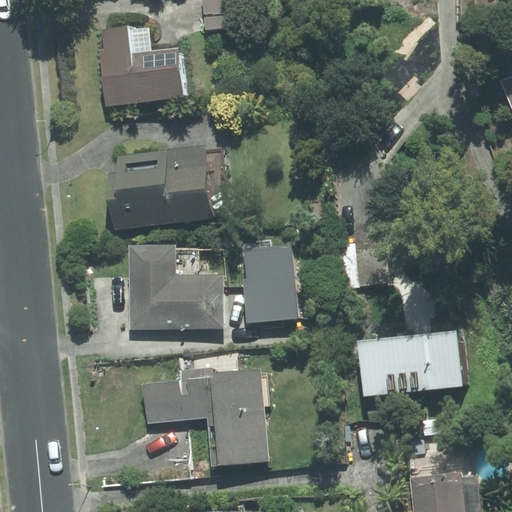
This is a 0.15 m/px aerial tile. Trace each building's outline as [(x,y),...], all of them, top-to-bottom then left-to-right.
[(241,0),(205,0),(206,30),(242,30),(241,0)] [(111,107),(191,99),(186,49),(159,52),(156,29),(137,31),(136,27),(107,30),(109,50),(105,50),(111,107)] [(119,229),(220,219),(214,148),(122,157),(124,173),(113,174),(119,229)] [(133,331),(229,330),(229,275),(181,275),(181,245),(132,245),(133,331)] [(465,333),(365,342),(370,397),(470,388),(465,333)] [(221,418),(226,466),(275,462),(267,378),(219,383),(218,378),(193,381),(194,396),(186,397),(185,381),(147,385),(151,425),(221,418)] [(474,511),(470,473),(417,478),(420,511),(474,511)]
